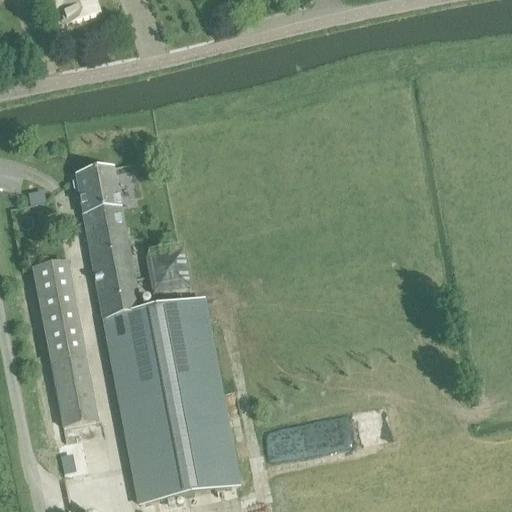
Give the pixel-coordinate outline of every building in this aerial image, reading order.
[(49,0),(47,4),(48,8),(50,12),(54,13),(58,13),(65,11),(72,27),(98,18),(92,1),(95,0),(49,0)] [(74,184),(72,186),(73,194),(77,195),(103,324),(105,323),(141,509),(237,491),(224,423),(201,305),(141,316),(113,173),(74,180),(74,184)] [(43,197),(29,199),(31,209),(45,207),(43,197)] [(183,255),(178,256),(144,262),(151,300),(190,293),(183,255)] [(63,432),(96,425),(66,268),(32,274),(63,432)]
